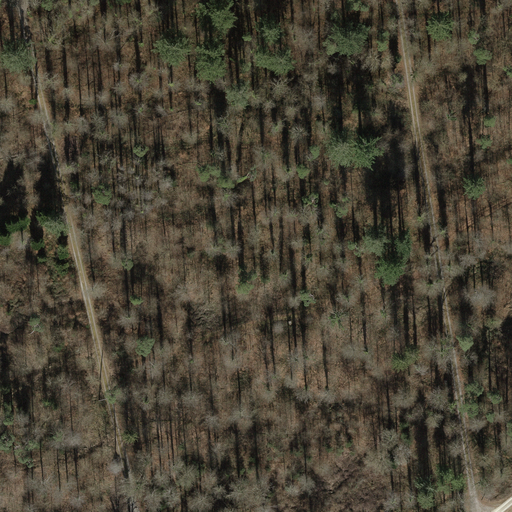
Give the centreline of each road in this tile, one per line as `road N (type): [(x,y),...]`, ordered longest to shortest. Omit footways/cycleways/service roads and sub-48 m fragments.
road 1 (track): [(134,511),(20,0)]
road 2 (track): [(402,0),(480,511)]
